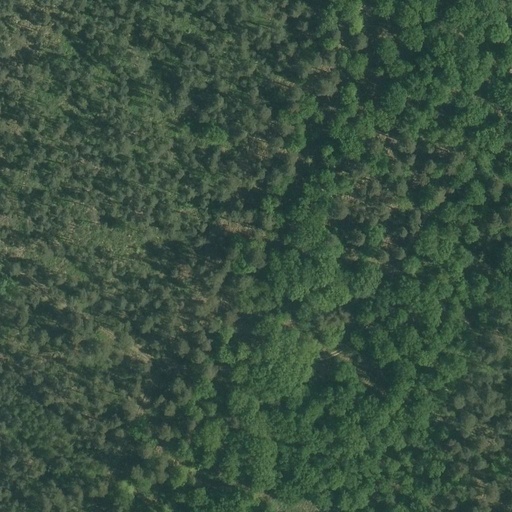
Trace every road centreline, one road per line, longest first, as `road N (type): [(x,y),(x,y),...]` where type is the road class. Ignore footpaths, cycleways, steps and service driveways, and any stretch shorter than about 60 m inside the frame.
road 1 (track): [(511,67),(353,349),(254,372),(158,367),(0,257)]
road 2 (track): [(97,511),(158,367)]
